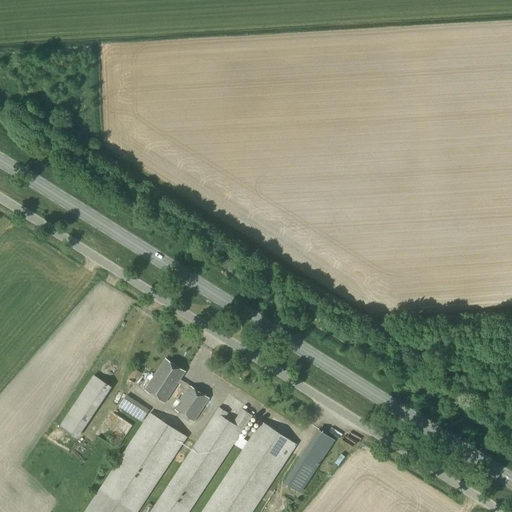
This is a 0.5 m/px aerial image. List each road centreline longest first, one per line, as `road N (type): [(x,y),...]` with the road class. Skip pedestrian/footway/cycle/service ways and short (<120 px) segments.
road 1 (primary): [(511,479),(0,159)]
road 2 (unclassified): [(501,511),(0,197)]
